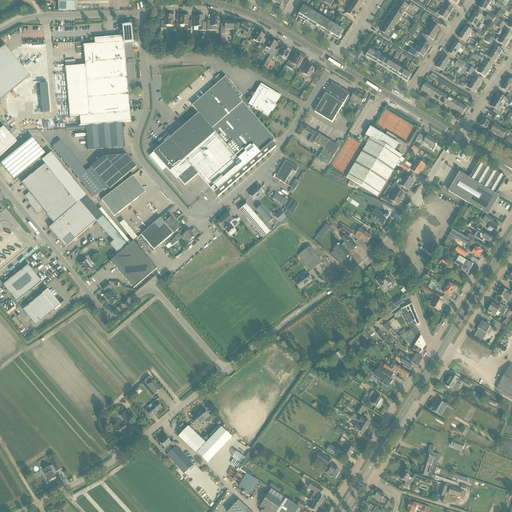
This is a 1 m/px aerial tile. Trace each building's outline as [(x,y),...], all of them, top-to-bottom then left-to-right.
[(58,0),(58,11),(75,11),(74,0),(58,0)] [(417,2),(414,0),(411,0),(411,1),(425,10),(430,2),(428,0),(424,6),(417,2)] [(402,2),(398,7),(405,12),(408,7),(402,2)] [(479,8),(483,10),(488,14),(489,11),(491,8),(488,6),(482,2),(479,8)] [(353,3),(350,8),(357,13),(360,7),(353,3)] [(444,11),(450,15),(453,9),(444,3),(442,6),(445,8),(444,11)] [(511,14),(511,10),(506,7),(504,5),(502,9),(511,15),(511,14)] [(302,18),(307,9),(303,7),(297,16),(302,18)] [(398,7),(395,12),(402,17),(405,12),(398,7)] [(438,19),(440,16),(446,20),(450,15),(444,11),(442,13),(439,12),(438,13),(429,7),(427,11),(438,19)] [(346,14),(349,16),(353,18),(357,13),(350,8),(346,14)] [(306,21),(312,12),(307,9),(302,18),(306,21)] [(311,24),(316,15),(312,12),(306,21),(311,24)] [(392,17),(398,22),(402,17),(395,12),(392,17)] [(472,17),(482,24),(484,20),(485,18),(476,12),(472,17)] [(315,26),(321,17),(316,15),(311,24),(315,26)] [(161,29),(166,29),(167,26),(173,26),(173,21),(173,16),(165,16),(164,22),(161,21),(161,29)] [(180,16),(180,21),(180,26),(185,26),(184,30),(191,30),(191,28),(191,27),(191,22),(188,21),(188,17),(180,16)] [(194,17),(194,22),(194,27),(199,27),(199,31),(206,32),(206,29),(206,24),(202,24),(203,18),(194,17)] [(320,29),(325,20),(321,17),(315,26),(320,29)] [(392,17),(388,22),(395,27),(398,22),(392,17)] [(469,23),(473,26),(478,29),(480,27),(482,24),(472,17),(469,23)] [(500,21),(500,20),(496,17),(494,21),(504,27),(505,24),(500,21)] [(207,21),(207,26),(207,30),(211,31),(211,30),(217,31),(218,27),(219,27),(219,23),(219,18),(211,18),(211,21),(207,21)] [(324,32),(330,23),(325,20),(320,29),(324,32)] [(502,30),(504,27),(494,21),(492,24),(496,26),(502,30)] [(221,25),(221,30),(221,34),(221,37),(222,37),(222,34),(224,34),(227,34),(229,33),(229,30),(233,30),(233,27),(234,22),(225,22),(225,25),(221,25)] [(392,32),(395,27),(388,22),(385,27),(392,32)] [(330,23),(324,32),(329,35),(334,26),(330,23)] [(248,39),(249,37),(252,33),(249,31),(251,28),(243,24),(241,28),(240,30),(244,32),(242,36),(248,39)] [(333,37),(338,28),(334,26),(329,35),(333,37)] [(436,35),(440,30),(433,26),(429,31),(436,35)] [(392,32),(385,27),(382,33),(384,34),(382,37),(389,41),(394,33),(392,32)] [(474,35),(475,33),(466,27),(462,33),(469,37),(471,34),(474,35)] [(340,36),(343,31),(338,28),(333,37),(337,40),(339,38),(340,36)] [(509,42),(511,37),(511,35),(503,30),(502,32),(500,36),(503,38),(509,42)] [(433,41),(436,35),(429,31),(426,36),(423,34),(421,37),(427,40),(428,38),(433,41)] [(260,49),(263,46),(265,41),(262,40),(264,37),(257,32),(255,37),(253,40),(259,43),(256,47),(260,49)] [(479,43),(484,36),(477,32),(475,36),(479,38),(477,42),(479,43)] [(467,40),(469,37),(462,33),(458,38),(468,45),(470,42),(467,40)] [(425,43),(427,40),(421,37),(419,40),(423,42),(420,47),(427,52),(430,47),(425,43)] [(129,77),(135,77),(134,63),(133,63),(132,61),(133,61),(132,42),(124,43),(123,38),(113,39),(113,38),(110,38),(110,39),(96,40),(96,44),(83,45),(85,65),(65,67),(65,72),(67,82),(129,77)] [(505,47),(509,42),(503,38),(501,41),(498,39),(496,41),(505,47)] [(273,57),(273,58),(275,54),(277,51),(274,49),(277,44),(270,40),(266,48),(269,50),(267,54),(270,56),(264,65),(267,67),(270,62),(273,57)] [(456,42),(452,48),(458,52),(460,49),(463,50),(465,48),(456,42)] [(468,47),(470,49),(474,51),(479,44),(477,42),(474,47),(470,45),(468,47)] [(489,50),(499,57),(502,52),(498,49),(493,45),(489,50)] [(5,46),(0,49),(0,101),(30,77),(5,46)] [(423,57),(427,52),(420,47),(417,52),(411,48),(408,53),(416,58),(419,54),(423,57)] [(18,56),(25,50),(23,48),(16,54),(18,56)] [(448,53),(453,56),(457,59),(459,57),(456,55),(458,52),(452,48),(448,53)] [(288,56),(290,52),(284,49),(282,53),(277,50),(277,51),(275,54),(273,58),(280,61),(282,58),(286,60),(288,56)] [(366,57),(371,60),(375,54),(370,50),(366,57)] [(495,63),(499,57),(489,50),(487,54),(486,56),(495,63)] [(479,55),(474,51),(472,53),(469,59),(471,60),(474,55),(475,56),(481,61),(484,58),(481,56),(480,55),(479,55)] [(380,57),(375,54),(371,60),(376,64),(380,57)] [(289,60),(287,64),(285,67),(292,71),(295,66),(298,68),(303,60),(296,56),(292,62),(289,60)] [(444,56),(440,62),(449,68),(450,69),(452,65),(451,65),(451,64),(453,62),(444,56)] [(380,57),(376,64),(381,67),(386,60),(380,57)] [(386,60),(381,67),(386,70),(391,63),(386,60)] [(482,68),(489,72),(492,67),(488,64),(483,60),(481,63),(484,65),(482,68)] [(309,78),(310,78),(312,74),(313,74),(313,73),(313,72),(314,70),(310,67),(312,65),(306,62),(304,66),(301,70),(304,72),(303,74),(309,78)] [(437,68),(441,70),(446,74),(447,71),(449,68),(440,62),(437,68)] [(464,66),(457,62),(455,65),(461,69),(459,72),(460,72),(464,66)] [(391,63),(386,70),(392,73),(396,66),(391,63)] [(465,64),(464,66),(473,72),(474,70),(465,64)] [(401,69),(396,66),(392,73),(397,76),(401,69)] [(464,66),(460,72),(459,74),(461,76),(464,71),(470,75),(473,72),(464,66)] [(475,72),(481,75),(485,78),(489,72),(482,68),(480,71),(477,69),(475,72)] [(406,72),(401,69),(397,76),(402,79),(406,72)] [(411,75),(406,72),(402,79),(407,82),(411,75)] [(241,74),(233,83),(234,84),(242,75),(241,74)] [(482,82),(478,79),(473,76),(471,78),(469,81),(479,87),(482,82)] [(129,77),(67,82),(70,117),(79,116),(80,126),(85,126),(121,123),(131,122),(131,121),(130,112),(128,96),(128,92),(136,91),(135,82),(135,77),(129,77)] [(198,114),(149,156),(162,170),(165,167),(176,180),(178,178),(184,185),(198,174),(210,189),(218,197),(275,147),(272,143),(273,142),(275,140),(252,114),(255,109),(257,110),(257,109),(263,113),(267,116),(271,111),(272,112),(276,105),(275,104),(280,96),(271,91),(272,90),(261,84),(259,86),(255,94),(253,93),(251,96),(253,97),(249,104),(242,96),(225,77),(192,106),(198,114)] [(475,93),(479,87),(469,81),(466,86),(465,87),(475,93)] [(426,94),(427,94),(432,87),(423,82),(421,86),(422,87),(423,88),(421,91),(422,91),(426,94)] [(332,84),(323,98),(341,108),(350,94),(332,84)] [(506,84),(503,89),(507,92),(509,94),(511,95),(511,87),(506,84)] [(432,87),(427,94),(427,95),(428,94),(432,97),(433,98),(438,91),(432,87)] [(438,101),(439,102),(443,94),(438,91),(433,98),(438,101)] [(349,102),(352,104),(354,102),(360,105),(365,98),(359,95),(359,94),(356,92),(351,100),(349,102)] [(443,104),(445,105),(449,98),(450,96),(444,92),(443,94),(439,102),(439,101),(444,104),(443,104)] [(499,95),(495,101),(503,106),(505,103),(510,106),(511,107),(511,106),(511,99),(507,96),(506,99),(499,95)] [(332,123),(341,108),(323,98),(315,112),(332,123)] [(449,98),(445,105),(449,108),(450,109),(455,101),(449,98)] [(455,101),(450,109),(450,110),(453,112),(454,111),(455,111),(456,112),(461,105),(455,101)] [(503,106),(495,101),(491,107),(495,109),(493,112),(496,114),(500,116),(504,111),(501,109),(503,106)] [(471,107),(467,105),(465,104),(464,106),(461,105),(456,112),(457,112),(461,115),(462,116),(464,113),(467,115),(471,107)] [(486,129),(492,120),(487,116),(484,120),(483,122),(482,121),(480,124),(481,125),(480,125),(486,129)] [(124,147),(121,123),(85,126),(80,126),(65,128),(66,132),(86,130),(88,150),(119,148),(124,147)] [(491,132),(497,136),(501,129),(495,125),(493,129),(491,132)] [(0,129),(0,156),(16,142),(10,134),(3,127),(0,129)] [(321,162),(328,166),(340,147),(307,127),(305,131),(313,135),(309,142),(308,141),(308,142),(312,144),(313,145),(314,143),(324,149),(319,157),(321,162)] [(394,141),(396,137),(387,132),(385,136),(371,127),(370,129),(369,128),(368,131),(369,131),(363,140),(367,143),(347,178),(377,197),(402,156),(394,151),(399,144),(394,141)] [(506,139),(511,132),(507,129),(506,131),(501,129),(497,136),(502,139),(503,137),(506,139)] [(438,142),(428,136),(423,143),(430,147),(430,146),(434,149),(436,146),(437,145),(438,142)] [(32,138),(0,164),(13,180),(45,154),(32,138)] [(52,147),(78,178),(94,197),(106,186),(109,190),(136,167),(126,155),(103,158),(86,172),(60,141),(52,147)] [(50,153),(41,161),(44,165),(21,184),(29,193),(25,196),(30,202),(32,204),(31,204),(35,209),(34,210),(37,213),(42,209),(54,224),(65,214),(77,204),(79,202),(86,196),(50,153)] [(400,168),(408,173),(411,168),(405,164),(407,161),(405,159),(400,168)] [(298,168),(290,163),(285,160),(278,172),(279,173),(276,179),(284,184),(292,171),(296,173),(298,168)] [(412,171),(414,172),(418,175),(422,170),(425,165),(421,162),(418,160),(415,165),(415,166),(412,171)] [(479,162),(469,179),(496,194),(506,178),(479,162)] [(408,173),(400,168),(398,170),(404,174),(403,176),(405,178),(403,181),(411,186),(415,181),(407,176),(408,173)] [(460,173),(454,182),(493,206),(499,196),(496,195),(496,194),(469,179),(460,173)] [(133,176),(129,179),(101,201),(114,217),(141,196),(145,193),(133,176)] [(408,191),(411,186),(403,181),(401,183),(399,182),(398,184),(395,182),(393,185),(398,188),(400,186),(408,191)] [(487,215),(493,206),(454,182),(448,192),(487,215)] [(397,191),(398,188),(393,185),(391,187),(394,189),(393,191),(395,193),(393,196),(402,201),(405,196),(397,191)] [(249,195),(250,197),(252,199),(254,201),(262,194),(261,192),(257,188),(249,195)] [(275,193),(272,199),(280,203),(283,198),(275,193)] [(79,202),(77,204),(65,214),(54,224),(49,228),(66,247),(96,221),(97,222),(103,216),(86,196),(80,202),(79,202)] [(398,206),(402,201),(393,196),(391,199),(389,197),(388,199),(385,197),(383,200),(388,203),(390,201),(398,206)] [(385,211),(376,205),(378,201),(371,198),(367,204),(376,210),(371,217),(372,218),(370,221),(375,224),(377,221),(383,225),(387,219),(389,217),(385,215),(385,216),(383,214),(385,211)] [(452,201),(451,203),(462,210),(463,208),(452,201)] [(238,211),(263,239),(270,232),(246,204),(238,211)] [(256,210),(263,217),(268,223),(273,219),(268,213),(261,206),(256,210)] [(281,211),(275,216),(280,223),(286,218),(281,211)] [(234,221),(228,214),(218,222),(221,226),(228,234),(235,229),(234,228),(239,224),(235,220),(234,221)] [(103,216),(97,222),(113,241),(109,244),(118,254),(128,246),(103,216)] [(487,216),(484,222),(489,225),(488,227),(489,227),(487,230),(491,232),(493,229),(496,231),(497,231),(498,229),(498,228),(500,226),(494,222),(494,220),(487,216)] [(160,218),(156,222),(141,235),(154,250),(173,234),(180,228),(176,224),(175,225),(173,222),(174,221),(171,217),(164,223),(160,218)] [(125,222),(121,225),(135,242),(139,239),(125,222)] [(324,235),(330,227),(326,224),(320,232),(321,232),(324,235)] [(342,226),(339,230),(349,238),(353,233),(342,226)] [(356,235),(355,237),(360,240),(361,239),(367,244),(372,237),(360,228),(356,235)] [(449,248),(455,238),(467,245),(470,239),(452,229),(449,235),(443,245),(449,248)] [(489,243),(489,242),(490,242),(491,241),(491,240),(492,237),(488,235),(479,229),(477,232),(478,233),(476,238),(469,234),(467,237),(476,242),(477,239),(483,242),(484,240),(485,240),(489,243)] [(181,237),(184,240),(184,242),(186,245),(188,245),(193,240),(192,239),(195,237),(189,231),(185,234),(181,237)] [(169,243),(172,247),(178,241),(175,238),(169,243)] [(335,250),(332,253),(335,256),(338,253),(345,261),(349,257),(348,256),(350,255),(349,254),(353,250),(354,251),(358,248),(352,241),(351,241),(351,242),(345,247),(341,244),(335,250)] [(156,269),(133,242),(110,261),(133,289),(156,269)] [(466,250),(475,255),(480,258),(482,254),(481,253),(482,251),(479,249),(479,248),(477,247),(473,245),(471,248),(469,246),(466,250)] [(311,247),(298,256),(307,268),(310,272),(322,263),(321,261),(318,258),(311,247)] [(455,253),(465,259),(468,253),(458,247),(455,253)] [(454,260),(456,261),(458,262),(466,267),(470,270),(471,268),(472,268),(473,267),(473,266),(473,265),(469,263),(466,261),(465,263),(459,259),(455,257),(454,260)] [(87,276),(91,273),(94,270),(85,258),(78,264),(87,276)] [(456,261),(455,264),(462,268),(461,270),(463,272),(465,273),(464,274),(466,275),(467,274),(468,275),(468,274),(469,274),(470,272),(470,271),(470,270),(466,267),(458,262),(456,261)] [(16,302),(41,282),(28,265),(3,285),(16,302)] [(295,282),(297,285),(300,289),(307,283),(308,284),(312,281),(307,274),(295,282)] [(383,289),(391,283),(392,284),(395,282),(391,275),(387,277),(385,275),(377,281),(383,289)] [(456,289),(456,288),(452,285),(442,279),(439,283),(437,282),(453,293),(454,291),(455,291),(456,289)] [(450,297),(451,297),(452,295),(452,294),(453,293),(437,282),(432,280),(431,282),(435,285),(434,286),(439,289),(438,290),(444,293),(443,293),(446,295),(450,297)] [(114,295),(117,292),(112,286),(111,287),(108,283),(102,289),(105,293),(106,292),(107,294),(104,296),(111,306),(115,303),(116,304),(117,302),(117,301),(118,300),(114,295)] [(423,285),(421,289),(429,293),(429,292),(431,290),(423,285)] [(511,294),(503,289),(503,290),(502,290),(500,292),(501,293),(499,296),(511,303),(511,301),(511,298),(511,297),(511,294)] [(35,326),(60,306),(48,290),(23,310),(35,326)] [(443,297),(437,293),(435,297),(437,299),(432,307),(439,311),(443,304),(440,302),(443,297)] [(353,299),(349,302),(357,313),(357,314),(358,314),(360,316),(365,313),(374,306),(373,304),(366,295),(355,303),(353,299)] [(397,307),(400,304),(403,302),(400,298),(394,303),(397,307)] [(420,324),(416,313),(412,304),(401,310),(409,324),(414,322),(416,326),(420,324)] [(493,304),(487,313),(492,315),(495,317),(498,312),(503,315),(508,318),(511,311),(507,309),(505,307),(501,304),(499,307),(493,304)] [(1,305),(0,305),(0,306),(10,316),(18,309),(16,307),(9,313),(1,305)] [(375,316),(381,312),(377,307),(371,311),(375,316)] [(18,318),(13,320),(18,329),(23,326),(18,318)] [(499,330),(502,325),(495,320),(491,326),(499,330)] [(482,342),(491,327),(482,321),(478,329),(473,337),(478,340),(482,342)] [(416,327),(416,326),(414,322),(409,324),(412,330),(403,334),(410,343),(414,345),(414,346),(422,350),(426,345),(416,327)] [(390,330),(394,335),(394,336),(396,337),(397,336),(388,323),(384,326),(388,332),(390,330)] [(383,342),(387,340),(380,330),(376,333),(383,342)] [(413,350),(415,352),(419,354),(422,350),(414,346),(414,345),(410,343),(403,334),(400,336),(405,342),(407,342),(414,348),(413,350)] [(410,350),(409,353),(415,357),(414,358),(413,358),(413,359),(420,363),(423,359),(419,356),(410,350)] [(406,356),(405,359),(414,365),(418,367),(420,363),(413,359),(413,358),(411,357),(410,358),(407,356),(406,356)] [(406,369),(410,371),(413,367),(404,361),(397,357),(396,358),(395,360),(402,364),(404,365),(403,367),(406,369)] [(386,364),(383,368),(390,372),(393,368),(386,364)] [(407,378),(410,373),(396,365),(393,369),(407,378)] [(511,365),(497,389),(511,398),(511,365)] [(379,373),(376,378),(377,381),(382,384),(380,388),(383,390),(388,392),(391,386),(390,385),(393,381),(390,379),(393,374),(390,372),(383,368),(380,366),(377,371),(379,373)] [(363,383),(350,374),(348,377),(361,386),(363,383)] [(452,390),(455,385),(456,383),(459,385),(462,381),(457,378),(453,375),(446,386),(450,389),(452,390)] [(161,390),(153,380),(145,387),(152,397),(161,390)] [(374,400),(371,404),(375,406),(379,408),(381,405),(380,405),(383,401),(377,398),(379,395),(375,392),(373,391),(369,397),(374,400)] [(481,396),(472,391),(469,395),(478,400),(481,396)] [(438,414),(444,404),(437,400),(434,405),(433,405),(430,410),(438,414)] [(489,400),(487,405),(495,409),(498,404),(489,400)] [(156,401),(144,410),(151,418),(162,408),(156,401)] [(445,405),(453,410),(456,407),(453,405),(447,401),(445,405)] [(361,415),(365,408),(361,405),(356,412),(361,415)] [(210,419),(210,418),(209,416),(207,414),(204,410),(197,415),(197,414),(194,416),(191,419),(197,427),(205,420),(206,421),(208,421),(209,421),(210,420),(210,419)] [(125,423),(129,420),(124,413),(120,416),(125,423)] [(358,416),(355,420),(359,422),(367,427),(370,423),(366,421),(365,420),(358,416)] [(123,424),(120,421),(119,420),(118,420),(116,422),(116,423),(116,424),(116,425),(113,428),(119,436),(124,432),(125,433),(128,431),(125,427),(123,424)] [(338,424),(349,431),(351,427),(343,422),(342,422),(340,421),(338,424)] [(358,431),(359,432),(363,434),(367,427),(359,422),(355,428),(355,429),(359,431),(358,431)] [(232,437),(221,427),(210,439),(205,444),(202,441),(188,427),(179,437),(207,464),(232,437)] [(338,427),(335,432),(339,434),(343,436),(346,432),(338,427)] [(167,455),(170,459),(183,474),(193,465),(176,447),(175,448),(166,438),(160,443),(164,448),(167,446),(171,451),(167,455)] [(463,450),(465,445),(453,440),(451,446),(463,450)] [(356,446),(352,443),(351,443),(349,446),(344,453),(349,457),(356,446)] [(326,451),(334,456),(338,450),(330,445),(326,451)] [(321,451),(316,458),(327,465),(332,458),(321,451)] [(243,464),(247,458),(238,452),(234,458),(243,464)] [(423,464),(420,474),(428,477),(432,478),(433,475),(435,474),(437,468),(432,466),(432,465),(435,458),(438,459),(440,455),(428,452),(427,455),(426,455),(424,463),(423,464)] [(56,478),(52,471),(55,470),(56,472),(61,469),(56,458),(50,461),(53,465),(50,467),(50,466),(43,470),(44,472),(49,481),(56,478)] [(326,473),(335,479),(340,472),(334,468),(331,466),(326,473)] [(42,470),(34,472),(36,478),(44,476),(42,470)] [(408,489),(410,484),(414,479),(410,476),(409,476),(404,473),(401,479),(406,482),(403,486),(408,489)] [(246,474),(238,486),(251,494),(258,481),(246,474)] [(311,483),(307,488),(314,492),(315,493),(314,496),(312,495),(309,500),(312,502),(314,503),(319,506),(324,499),(319,496),(319,495),(320,495),(323,490),(311,483)] [(444,497),(447,487),(443,485),(439,496),(444,497)] [(460,498),(462,493),(462,491),(451,487),(450,489),(449,494),(460,498)] [(296,511),(299,508),(271,489),(260,506),(265,509),(262,511),(296,511)] [(384,504),(383,506),(387,509),(391,503),(383,498),(385,496),(378,492),(375,497),(381,501),(381,502),(384,504)] [(249,511),(238,501),(227,511),(249,511)] [(299,501),(297,505),(303,509),(306,505),(299,501)] [(364,501),(361,506),(362,506),(365,509),(368,510),(368,509),(371,511),(375,511),(376,511),(377,511),(381,511),(382,511),(372,505),(368,503),(365,501),(364,501)] [(311,504),(308,508),(311,510),(314,511),(315,511),(319,506),(314,503),(312,502),(311,504)] [(409,509),(407,511),(414,511),(415,511),(416,511),(417,507),(420,509),(420,511),(423,511),(424,511),(426,507),(414,503),(413,504),(410,503),(408,509),(409,509)]
